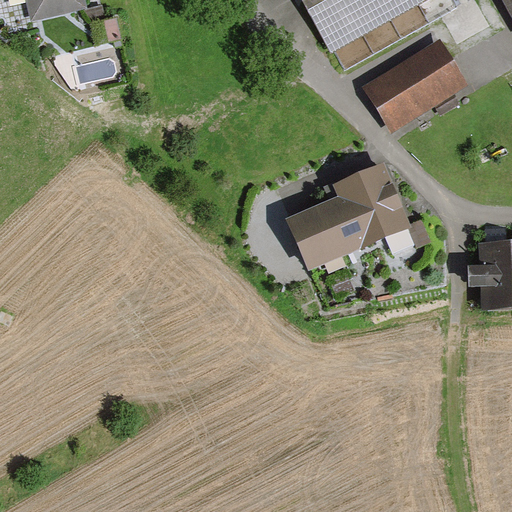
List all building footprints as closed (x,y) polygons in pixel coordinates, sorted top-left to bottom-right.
[(80,0),(34,0),(38,16),(82,7),(80,0)] [(511,0),(298,0),(331,58),(434,0),(497,0),(511,26),(511,0)] [(440,44),(363,92),(392,138),(468,90),(440,44)] [(346,207),(293,230),(312,272),(407,231),(383,175),(340,193),(346,207)] [(511,251),(483,253),(484,274),(470,275),(471,293),(485,292),(486,313),(511,311),(511,251)]
